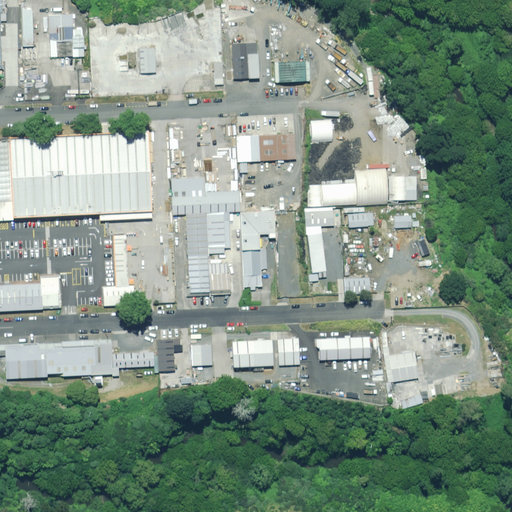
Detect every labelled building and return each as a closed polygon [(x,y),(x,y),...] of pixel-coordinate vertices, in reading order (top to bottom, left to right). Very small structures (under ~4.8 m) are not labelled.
[(33,11),(22,11),(23,47),(35,47),(33,11)] [(74,11),(50,12),(51,37),(75,36),(74,11)] [(293,32),(302,36),(306,24),(288,17),(281,34),(291,38),(293,32)] [(57,39),(39,40),(40,55),(57,54),(57,39)] [(254,47),(231,48),(232,83),(256,82),(254,47)] [(153,53),(137,54),(138,76),(154,76),(153,53)] [(37,72),(37,62),(27,63),(27,72),(37,72)] [(223,62),(214,63),(215,85),(223,84),(223,62)] [(307,64),(274,65),(275,85),(308,84),(307,64)] [(153,134),(10,138),(12,219),(155,215),(153,134)] [(290,135),(234,140),(236,167),(293,163),(290,135)] [(415,177),(388,178),(389,202),(416,201),(415,177)] [(165,186),(168,220),(237,215),(236,195),(199,198),(197,184),(165,186)] [(356,205),(355,184),(322,186),(323,207),(356,205)] [(328,209),(305,211),(307,228),(330,226),(328,209)] [(409,209),(390,210),(392,230),(411,229),(409,209)] [(370,213),(349,215),(350,230),(372,228),(370,213)] [(272,214),(240,216),(243,252),(262,251),(275,250),(272,214)] [(222,259),(219,216),(180,219),(187,297),(206,296),(204,260),(222,259)] [(321,228),(306,229),(310,271),(324,270),(321,228)] [(379,246),(378,236),(369,237),(370,247),(379,246)] [(130,304),(123,239),(107,240),(112,289),(101,290),(103,307),(130,304)] [(262,251),(243,252),(246,293),(266,292),(262,251)] [(344,280),(344,296),(369,295),(369,279),(344,280)] [(0,314),(61,310),(58,282),(0,287),(0,314)] [(298,338),(235,340),(235,365),(299,363),(298,338)] [(372,338),(319,341),(320,363),(373,360),(372,338)] [(112,342),(47,346),(48,377),(114,374),(112,342)] [(212,342),(191,344),(192,365),(213,364),(212,342)] [(44,343),(6,345),(8,378),(46,376),(44,343)] [(173,343),(156,343),(158,374),(175,373),(173,343)] [(381,350),(388,386),(422,379),(415,350),(381,350)] [(155,354),(117,356),(117,370),(156,368),(155,354)] [(443,395),(441,384),(435,385),(437,396),(443,395)] [(397,400),(395,393),(388,395),(389,402),(397,400)] [(422,400),(420,393),(401,399),(403,407),(422,400)]
